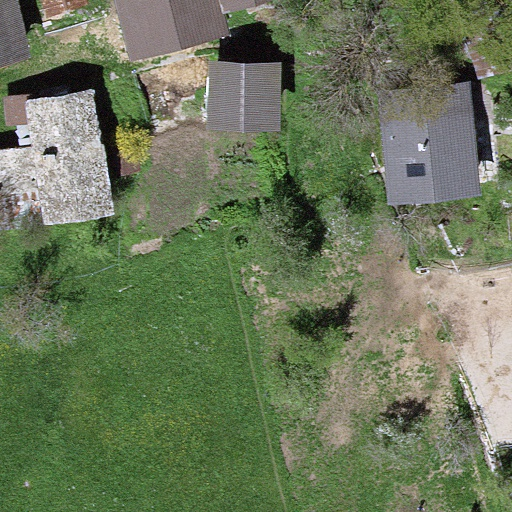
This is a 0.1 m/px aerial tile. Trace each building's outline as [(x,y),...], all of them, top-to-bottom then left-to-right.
[(14,0),(0,0),(0,60),(30,51),(14,0)] [(224,0),(121,0),(138,55),(233,27),(224,0)] [(280,57),(210,55),(208,121),(279,123),(280,57)] [(472,59),(385,65),(396,211),(483,205),(472,59)] [(32,138),(0,141),(0,222),(86,217),(120,208),(97,84),(28,94),(32,138)]
